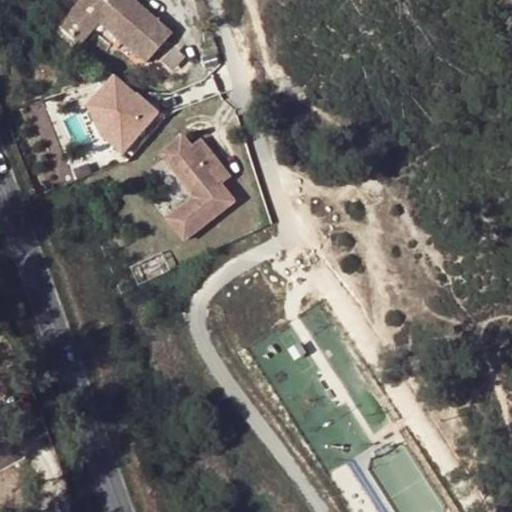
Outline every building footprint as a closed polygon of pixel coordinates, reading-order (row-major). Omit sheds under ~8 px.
[(99,21),(146,63),(170,34),(131,0),(83,0),(60,26),(79,43),(99,21)] [(161,118),(112,74),(89,104),(102,129),(130,154),(161,118)] [(186,130),(163,146),(191,188),(190,195),(165,212),(181,235),(234,199),(221,181),(213,168),(222,162),(217,154),(207,161),(202,153),(211,146),(203,135),(194,141),(186,130)] [(211,146),(202,153),(207,161),(217,154),(211,146)] [(222,162),(213,168),(221,181),(231,175),(222,162)]
